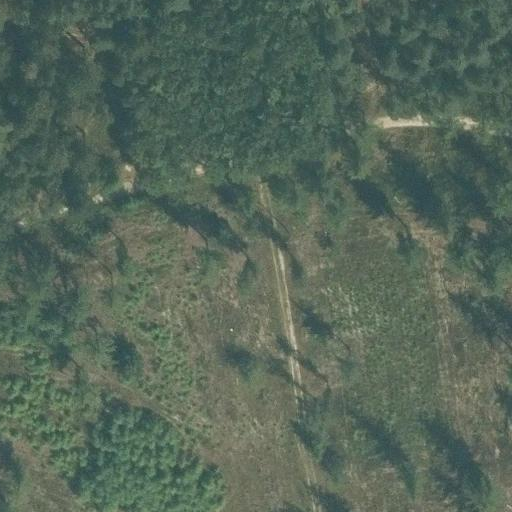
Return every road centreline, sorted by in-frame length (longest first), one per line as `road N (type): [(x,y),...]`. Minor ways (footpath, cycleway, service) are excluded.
road 1 (track): [(511,137),(375,120),(0,231)]
road 2 (track): [(234,160),(302,511)]
